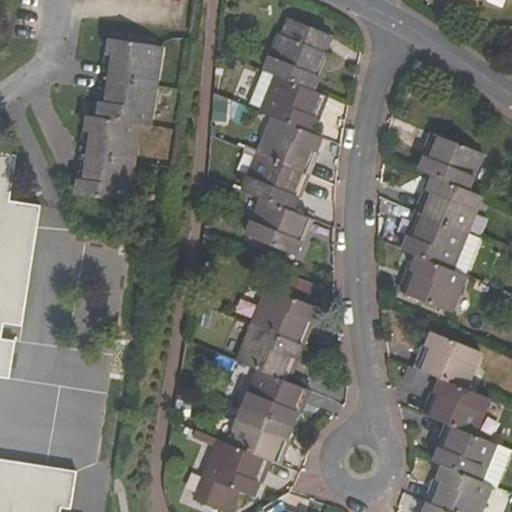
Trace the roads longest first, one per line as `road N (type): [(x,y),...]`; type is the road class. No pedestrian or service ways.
road 1 (residential): [(367,425),(355,208),(384,9)]
road 2 (residential): [(367,425),(340,432),(324,456),(327,482),(348,502),(374,506),(400,481),(401,452),(384,431)]
road 3 (unclassified): [(384,9),(511,95)]
